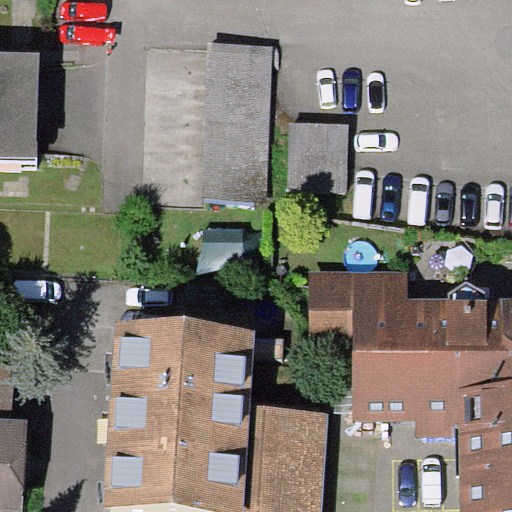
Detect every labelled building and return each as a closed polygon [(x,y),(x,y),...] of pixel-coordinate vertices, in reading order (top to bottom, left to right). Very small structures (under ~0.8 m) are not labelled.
[(274,49),(206,47),(201,204),(269,206),(274,49)] [(0,166),(36,167),(40,66),(0,65),(0,166)] [(350,126),(296,124),(293,200),(348,201),(350,126)] [(404,273),(306,273),(307,352),(349,352),(350,418),(463,418),(463,511),(511,511),(511,301),(405,302),(404,273)] [(257,348),(121,338),(109,511),(316,511),(323,421),(252,416),(257,348)] [(24,379),(0,377),(0,511),(29,511),(36,438),(20,437),(24,379)]
